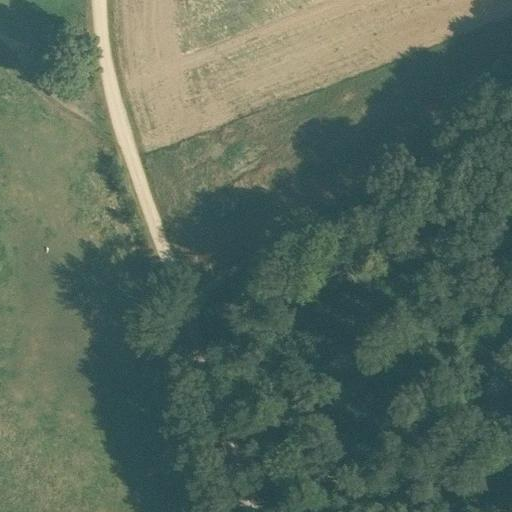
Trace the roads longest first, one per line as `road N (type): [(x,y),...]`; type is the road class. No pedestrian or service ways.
road 1 (track): [(97,0),(94,30),(246,511)]
road 2 (track): [(183,314),(511,70)]
